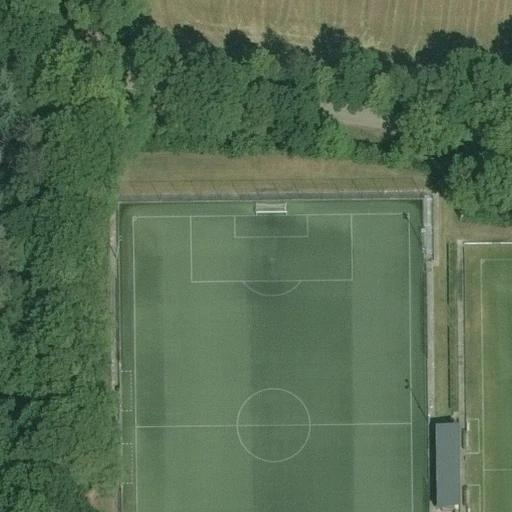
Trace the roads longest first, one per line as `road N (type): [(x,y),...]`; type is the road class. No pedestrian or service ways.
road 1 (tertiary): [(0,73),(145,82),(511,135)]
road 2 (track): [(60,74),(66,397)]
